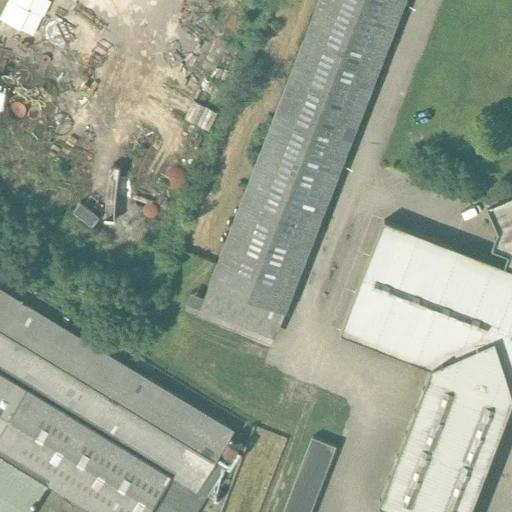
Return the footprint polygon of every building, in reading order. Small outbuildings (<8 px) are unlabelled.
[(318,0),(199,308),(274,337),(285,307),(404,0),(318,0)] [(511,198),(490,208),(501,232),(496,245),(498,248),(510,252),(511,255),(506,267),(511,269),(511,198)] [(511,269),(506,267),(384,220),(340,333),(430,368),(378,502),(402,511),(468,511),(511,399),(511,398),(511,269)] [(233,429),(25,302),(26,299),(23,297),(21,300),(0,286),(0,370),(171,474),(171,473),(206,495),(208,496),(231,459),(219,452),(233,429)] [(147,511),(171,474),(0,370),(0,451),(47,481),(98,511),(147,511)] [(311,436),(282,511),(309,511),(335,445),(311,436)] [(0,451),(0,511),(28,511),(47,481),(0,451)] [(194,511),(206,495),(171,473),(171,474),(147,511),(194,511)]
